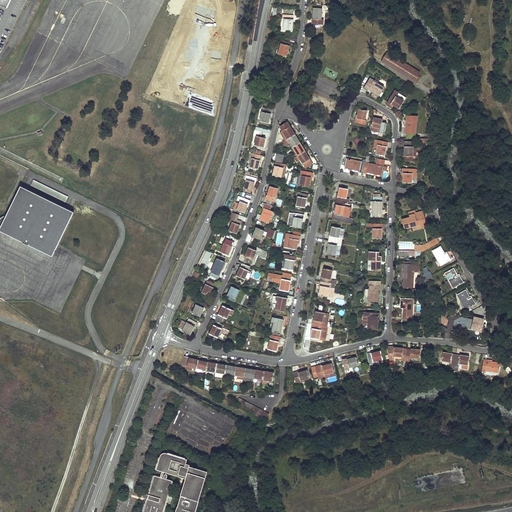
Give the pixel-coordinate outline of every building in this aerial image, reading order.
[(0,0),(0,8),(6,11),(11,0),(0,0)] [(323,25),(324,20),(322,20),(323,6),(314,4),(314,8),(313,8),(312,24),(323,25)] [(283,30),(292,30),(292,28),(293,24),(293,16),(286,16),(286,19),(284,19),(283,30)] [(296,45),(297,39),(288,38),(287,42),(284,41),(283,44),(281,44),(278,54),(286,57),(290,43),(296,45)] [(418,76),(420,73),(387,53),(382,62),(414,81),(415,81),(418,76)] [(368,90),(379,96),(384,88),(373,82),(374,81),(370,78),(364,88),(368,91),(368,90)] [(406,98),(395,91),(387,103),(391,105),(391,103),(393,105),(399,109),(406,98)] [(92,107),(85,121),(94,125),(101,111),(92,107)] [(260,121),(268,123),(270,117),(270,116),(269,116),(270,114),(271,114),(272,109),(263,107),(260,121)] [(355,122),(365,124),(366,120),(365,120),(367,111),(359,109),(357,115),(357,116),(358,116),(358,118),(356,118),(355,122)] [(406,133),(415,134),(416,121),(417,121),(417,116),(407,115),(406,116),(406,121),(406,125),(406,133)] [(382,122),(383,120),(376,118),(375,119),(373,119),(371,126),(378,127),(381,128),(380,132),(384,133),(386,123),(382,122)] [(281,133),(285,141),(294,135),(295,135),(292,130),(291,129),(291,130),(289,128),(291,127),(290,126),(288,122),(280,127),(283,131),(281,133)] [(255,145),(263,147),(264,141),(264,140),(264,138),(261,137),(262,132),(255,130),(253,135),(257,136),(255,145)] [(68,150),(80,155),(86,142),(89,137),(77,131),(68,150)] [(290,143),(293,147),(299,143),(300,143),(296,137),(295,137),(294,135),(285,141),(284,142),(286,145),(290,143)] [(376,154),(384,156),(385,149),(386,142),(377,140),(376,144),(378,145),(377,149),(376,154)] [(405,149),(404,156),(404,161),(412,161),(412,156),(413,146),(413,142),(405,141),(405,147),(406,147),(406,149),(405,149)] [(295,151),(298,156),(304,151),(305,151),(302,146),(301,145),(300,145),(299,143),(293,147),(293,148),(295,151)] [(304,151),(298,156),(295,158),(297,162),(300,160),(306,168),(313,163),(307,154),(306,153),(306,154),(304,151)] [(250,167),(258,169),(259,163),(259,160),(261,161),(262,156),(251,153),(249,162),(251,162),(250,167)] [(376,165),(368,163),(369,157),(366,156),(365,159),(364,163),(363,172),(374,174),(374,173),(376,173),(376,174),(381,176),(382,170),(381,170),(382,166),(383,166),(384,160),(377,158),(376,165)] [(363,172),(364,163),(347,159),(347,163),(345,162),(344,168),(350,169),(350,168),(351,168),(351,169),(363,172)] [(282,176),(284,168),(275,166),(273,173),(274,173),(274,176),(281,177),(282,176)] [(412,177),(416,177),(416,169),(403,168),(402,173),(404,173),(404,175),(403,175),(403,176),(403,182),(412,183),(412,177)] [(301,185),(309,187),(310,181),(310,180),(309,180),(310,177),(311,178),(312,173),(302,171),(301,176),(302,176),(301,185)] [(244,189),(252,191),(254,185),(253,184),(254,182),(255,182),(256,179),(246,176),(245,180),(246,180),(244,189)] [(0,229),(54,255),(60,242),(75,211),(71,208),(21,184),(18,183),(2,216),(0,216),(0,229)] [(274,202),(278,189),(270,186),(268,192),(268,193),(269,193),(268,196),(267,195),(265,199),(274,202)] [(346,198),(348,189),(340,187),(338,194),(339,194),(339,196),(338,196),(337,196),(336,200),(349,203),(349,201),(349,199),(346,198)] [(305,208),(306,201),(306,200),(305,200),(306,198),(307,199),(308,194),(299,192),(298,195),(300,196),(300,197),(298,196),(296,206),(305,208)] [(237,210),(245,213),(247,207),(247,206),(247,204),(249,205),(250,201),(238,196),(237,200),(240,201),(239,204),(237,210)] [(382,210),(382,197),(373,197),(373,206),(373,212),(373,216),(382,217),(382,214),(382,210)] [(334,219),(349,222),(350,219),(350,217),(348,217),(349,210),(348,210),(349,207),(351,208),(352,203),(349,203),(336,200),(335,205),(336,205),(337,205),(337,207),(336,207),(334,219)] [(269,223),(273,212),(270,210),(272,205),(264,203),(263,208),(264,208),(260,220),(269,223)] [(229,231),(237,234),(239,228),(240,228),(242,221),(237,219),(238,214),(232,212),(231,212),(229,216),(234,218),(232,222),(229,231)] [(426,223),(423,212),(415,214),(410,215),(410,217),(402,219),(405,229),(413,226),(426,223)] [(301,229),(302,222),(302,221),(301,221),(302,219),(304,219),(304,215),(294,213),(293,217),(294,218),(292,227),(301,229)] [(373,238),(381,239),(382,232),(382,231),(381,231),(381,229),(383,229),(383,224),(371,224),(370,229),(373,229),(373,238)] [(261,239),(264,231),(256,227),(254,233),(254,234),(253,236),(261,239)] [(338,237),(340,228),(332,227),(331,233),(331,234),(332,234),(331,235),(330,235),(329,239),(340,242),(341,238),(338,237)] [(299,240),(300,236),(287,234),(284,247),(297,249),(298,243),(297,243),(298,240),(299,240)] [(220,252),(228,255),(231,249),(231,248),(231,246),(233,247),(235,242),(226,239),(220,252)] [(335,255),(337,245),(340,246),(340,242),(329,239),(328,244),(329,244),(329,246),(328,246),(327,253),(335,255)] [(438,243),(436,239),(423,246),(421,246),(421,252),(423,252),(438,243)] [(441,265),(451,260),(448,255),(445,257),(443,253),(444,253),(440,246),(433,251),(441,265)] [(253,260),(257,250),(249,247),(246,254),(247,254),(246,257),(253,260)] [(372,270),(380,271),(380,264),(379,264),(380,256),(379,256),(379,252),(369,252),(369,256),(369,261),(372,261),(372,270)] [(284,269),(293,270),(294,264),(294,263),(294,261),(295,261),(296,257),(284,254),(283,259),(286,259),(284,269)] [(225,262),(217,259),(210,275),(218,279),(222,270),(221,269),(222,267),(223,268),(225,262)] [(250,267),(242,263),(238,272),(238,273),(238,274),(237,276),(245,279),(250,267)] [(418,271),(418,265),(408,265),(405,265),(403,264),(402,275),(407,276),(407,279),(404,279),(404,287),(413,288),(414,271),(418,271)] [(424,279),(432,275),(430,271),(429,272),(426,267),(424,269),(424,274),(423,275),(424,280),(424,279)] [(336,284),(337,280),(331,279),(332,270),(324,268),(323,275),(323,278),(321,277),(321,281),(330,283),(332,284),(336,284)] [(453,288),(463,282),(461,278),(457,280),(455,277),(457,275),(453,268),(445,273),(453,288)] [(290,285),(292,274),(283,272),(283,276),(278,275),(278,279),(282,279),(280,290),(289,292),(289,289),(290,285)] [(330,283),(321,281),(320,286),(321,286),(321,288),(320,288),(319,295),(332,298),(334,288),(331,288),(329,287),(330,283)] [(202,293),(209,296),(212,290),(213,287),(206,284),(202,293)] [(368,302),(378,302),(378,289),(380,290),(380,286),(372,285),(372,289),(369,289),(369,290),(369,296),(368,302)] [(241,304),(246,293),(239,289),(239,290),(232,286),(229,292),(228,292),(227,295),(230,296),(228,299),(234,302),(235,302),(241,304)] [(465,310),(475,304),(473,300),(469,302),(467,298),(470,297),(466,290),(457,295),(465,310)] [(438,301),(439,298),(434,296),(431,294),(428,292),(426,295),(438,301)] [(424,294),(424,299),(437,305),(438,301),(426,295),(424,294)] [(276,310),(284,312),(286,306),(286,305),(285,305),(285,303),(287,303),(288,299),(287,299),(287,298),(277,296),(277,297),(273,296),(272,300),(278,301),(276,310)] [(412,321),(413,299),(401,299),(401,304),(406,304),(406,307),(403,307),(403,308),(403,320),(412,321)] [(192,313),(200,317),(202,310),(203,308),(205,309),(206,305),(199,302),(198,305),(196,304),(192,313)] [(232,315),(234,311),(223,306),(220,312),(220,313),(221,313),(220,315),(218,314),(215,321),(221,323),(224,317),(227,318),(229,314),(232,315)] [(330,314),(324,313),(316,311),(315,317),(314,318),(315,318),(315,320),(313,320),(312,324),(327,327),(330,314)] [(379,317),(379,313),(371,313),(371,316),(368,316),(368,313),(364,312),(364,316),(368,317),(368,329),(377,329),(377,323),(377,317),(379,317)] [(447,331),(452,332),(455,320),(451,315),(447,318),(449,321),(447,328),(447,331)] [(272,331),(281,333),(282,327),(282,326),(281,326),(282,324),(283,324),(284,320),(283,320),(283,319),(273,317),(272,322),(274,322),(272,331)] [(429,330),(440,331),(440,324),(441,317),(430,317),(429,330)] [(452,332),(457,333),(460,317),(455,320),(452,332)] [(481,331),(483,319),(478,318),(477,323),(473,323),(474,320),(466,318),(464,327),(481,331)] [(182,331),(190,335),(193,329),(194,329),(193,329),(194,327),(195,328),(198,323),(189,319),(182,331)] [(210,334),(218,338),(223,325),(218,322),(216,326),(214,325),(211,330),(211,331),(211,332),(212,332),(210,334)] [(326,331),(327,327),(312,324),(312,329),(313,329),(313,331),(312,331),(311,338),(319,339),(321,330),(325,331),(326,331)] [(440,331),(440,332),(452,333),(452,332),(447,331),(447,328),(440,324),(440,331)] [(268,349),(277,351),(278,344),(277,344),(278,342),(279,343),(280,337),(272,335),(271,340),(270,340),(268,349)] [(401,360),(406,360),(406,357),(407,349),(403,349),(403,348),(397,348),(396,348),(394,348),(388,347),(390,359),(394,359),(394,356),(401,357),(401,360)] [(407,349),(406,357),(410,358),(420,358),(420,350),(413,349),(413,350),(407,349)] [(373,362),(383,360),(381,351),(374,352),(374,353),(374,354),(371,354),(371,352),(368,353),(370,364),(374,364),(373,362)] [(454,369),(456,355),(452,354),(453,354),(446,353),(443,353),(442,361),(451,362),(450,369),(454,370),(454,369)] [(456,355),(454,369),(459,370),(459,367),(459,366),(458,366),(459,363),(463,364),(462,368),(468,369),(470,357),(463,356),(456,355)] [(192,367),(196,368),(198,361),(198,360),(192,358),(191,358),(191,359),(189,359),(189,357),(184,356),(182,365),(185,366),(192,367)] [(342,359),(345,369),(350,368),(350,367),(358,365),(356,357),(350,358),(349,359),(347,360),(347,358),(342,359)] [(202,369),(206,370),(208,363),(208,362),(202,361),(201,360),(201,361),(198,361),(196,368),(202,369)] [(498,375),(500,363),(492,362),(487,361),(487,360),(484,360),(482,371),(492,373),(492,375),(498,375)] [(206,371),(216,372),(217,364),(217,363),(211,362),(210,362),(210,363),(208,363),(206,370),(206,371)] [(315,367),(319,379),(326,377),(325,374),(334,372),(332,363),(327,364),(315,367)] [(216,372),(225,374),(226,365),(221,364),(220,364),(217,364),(216,372)] [(229,374),(235,375),(236,367),(236,366),(230,365),(229,365),(229,366),(226,365),(225,374),(225,377),(228,377),(229,374)] [(235,375),(238,376),(237,379),(244,380),(244,376),(245,369),(245,368),(239,367),(239,368),(236,367),(235,375)] [(244,376),(254,378),(255,370),(255,369),(249,369),(248,368),(248,369),(245,369),(244,376)] [(254,378),(263,379),(264,372),(264,371),(258,370),(258,371),(255,370),(254,378)] [(305,380),(310,378),(308,370),(301,372),(301,373),(299,373),(298,372),(294,373),(297,383),(301,382),(301,380),(305,380)] [(273,381),(274,372),(267,371),(267,372),(264,372),(263,379),(263,380),(267,380),(273,381)] [(195,511),(207,471),(190,466),(190,464),(186,463),(187,459),(167,453),(165,453),(162,453),(160,455),(156,469),(162,471),(160,477),(154,475),(149,494),(144,493),(143,494),(142,495),(144,497),(147,499),(143,511),(163,511),(164,510),(166,510),(167,504),(165,504),(172,480),(166,479),(168,475),(167,474),(166,474),(165,474),(164,475),(163,478),(162,477),(164,472),(180,476),(180,474),(186,476),(186,478),(175,511),(195,511)]
